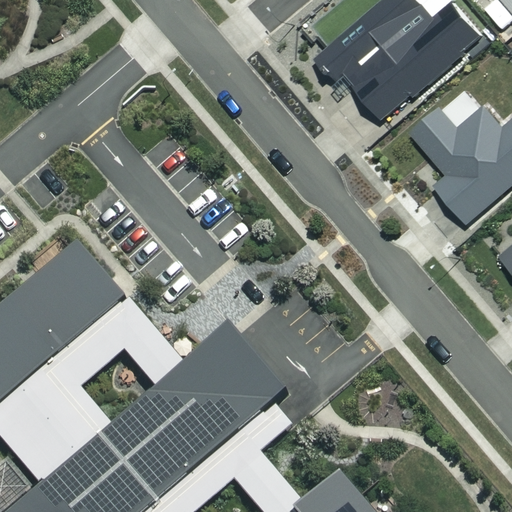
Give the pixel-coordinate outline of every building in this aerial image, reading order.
[(387,0),(318,58),(333,75),(338,70),(345,78),(350,74),(388,118),(486,36),(457,1),(440,16),(429,4),(433,0),(387,0)] [(444,107),(413,133),(449,175),(436,186),(468,224),(511,187),(511,123),(507,128),(488,105),(484,108),(470,91),(447,110),(444,107)] [(182,154),(170,138),(138,164),(151,179),(182,154)] [(288,395),(230,326),(201,350),(198,353),(184,365),(144,319),(110,279),(80,244),(71,252),(60,238),(30,264),(33,268),(36,272),(39,275),(31,282),(28,285),(0,309),(0,436),(41,486),(34,492),(9,511),(375,511),(362,497),(343,474),(305,507),(281,479),(278,476),(275,473),(261,456),(295,427),(277,405),(288,395)] [(511,248),(503,256),(511,266),(511,248)] [(0,511),(9,511),(34,492),(10,464),(8,466),(0,472),(0,511)]
